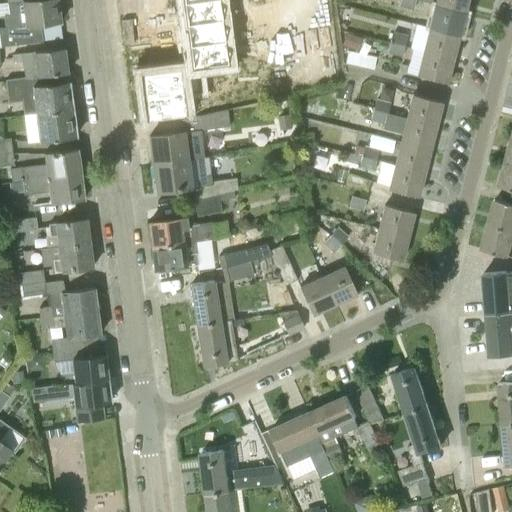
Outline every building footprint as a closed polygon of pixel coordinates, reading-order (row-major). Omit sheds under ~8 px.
[(0,46),(1,47),(43,42),(40,24),(61,22),(57,0),(23,0),(8,2),(9,13),(4,14),(5,21),(5,27),(0,27),(0,46)] [(233,0),(218,0),(184,5),(186,25),(236,19),(233,0)] [(413,11),(415,0),(413,0),(399,0),(398,6),(398,7),(413,11)] [(435,4),(464,12),(467,0),(413,0),(415,0),(435,4)] [(458,35),(464,12),(435,4),(430,28),(458,35)] [(238,40),(236,19),(186,25),(189,46),(238,40)] [(285,33),(284,26),(272,27),(273,35),(285,33)] [(453,58),(458,35),(430,28),(424,51),(453,58)] [(360,38),(346,32),(341,44),(355,50),(360,38)] [(404,47),(407,36),(392,32),(389,43),(404,47)] [(286,41),(285,33),(273,35),(274,43),(286,41)] [(238,40),(189,46),(193,68),(241,61),(238,40)] [(389,43),(387,54),(401,58),(404,47),(389,43)] [(418,71),(423,47),(416,46),(412,70),(418,71)] [(9,81),(27,79),(27,78),(68,73),(64,48),(12,54),(14,62),(23,61),(26,78),(8,81),(9,81)] [(446,83),(453,58),(424,51),(418,75),(446,83)] [(372,70),(375,58),(351,53),(348,65),(372,70)] [(182,91),(179,69),(143,74),(146,95),(182,91)] [(291,76),(290,69),(279,70),(280,78),(291,76)] [(293,91),(291,76),(280,78),(281,93),(293,91)] [(37,114),(72,109),(72,106),(72,103),(72,97),(70,95),(68,81),(29,86),(27,79),(9,81),(11,102),(35,99),(37,114)] [(195,90),(182,91),(146,96),(149,117),(198,110),(195,90)] [(407,119),(435,126),(442,102),(413,94),(407,119)] [(373,110),(387,114),(390,103),(375,100),(373,110)] [(72,109),(37,114),(41,141),(75,137),(74,122),(75,120),(74,114),(72,112),(72,109)] [(221,112),(195,118),(197,131),(229,126),(227,110),(221,112)] [(387,114),(373,110),(370,121),(383,125),(382,130),(402,135),(401,142),(430,149),(435,126),(407,119),(387,114)] [(288,114),(276,116),(279,130),(290,128),(288,114)] [(153,164),(188,159),(184,131),(149,136),(153,164)] [(314,143),(313,131),(304,132),(306,144),(314,143)] [(0,153),(12,152),(11,138),(0,139),(0,153)] [(424,172),(430,149),(401,142),(395,165),(424,172)] [(361,156),(376,159),(378,150),(363,146),(354,144),(352,153),(361,156)] [(31,180),(81,174),(77,149),(45,153),(46,164),(10,169),(12,182),(21,181),(31,180)] [(373,172),(376,159),(361,156),(358,168),(373,172)] [(193,200),(217,195),(234,191),(238,190),(236,178),(211,181),(208,157),(188,159),(153,164),(156,193),(192,188),(193,200)] [(511,161),(506,160),(500,185),(511,188),(511,161)] [(418,197),(424,172),(395,165),(389,189),(418,197)] [(21,181),(12,182),(9,182),(11,192),(24,191),(24,195),(49,192),(51,203),(84,199),(81,174),(31,180),(21,181)] [(366,193),(370,181),(347,174),(343,186),(366,193)] [(234,191),(217,195),(219,202),(235,198),(234,191)] [(217,195),(193,200),(197,216),(221,210),(219,202),(217,195)] [(363,211),(366,200),(351,196),(348,207),(363,211)] [(489,225),(511,231),(511,203),(496,199),(489,225)] [(379,229),(408,236),(414,212),(385,205),(379,229)] [(183,242),(183,243),(194,241),(214,239),(212,222),(194,225),(193,216),(148,222),(152,247),(183,242)] [(13,220),(14,224),(14,230),(14,232),(37,229),(36,217),(13,220)] [(47,248),(90,243),(87,219),(49,224),(50,235),(46,236),(47,248)] [(511,231),(489,225),(482,249),(508,256),(511,257),(511,231)] [(341,246),(348,237),(337,228),(330,236),(341,246)] [(402,260),(408,236),(379,229),(373,252),(402,260)] [(322,245),(333,255),(341,246),(330,236),(322,245)] [(194,241),(183,243),(183,242),(152,247),(155,270),(197,264),(196,253),(194,241)] [(90,243),(47,248),(49,261),(53,260),(55,271),(93,267),(90,243)] [(285,285),(297,279),(281,245),(270,251),(285,285)] [(222,268),(246,262),(243,250),(219,255),(222,268)] [(246,262),(222,268),(225,282),(253,275),(251,265),(259,263),(258,259),(250,261),(246,262)] [(323,277),(335,304),(357,294),(345,266),(323,277)] [(10,286),(21,284),(44,281),(43,270),(20,273),(19,269),(8,271),(10,286)] [(511,312),(511,270),(507,271),(484,273),(487,315),(511,312)] [(312,314),(335,304),(323,277),(299,287),(312,314)] [(40,318),(97,311),(94,288),(63,292),(62,279),(44,281),(21,284),(23,296),(46,293),(48,292),(49,294),(50,306),(39,308),(40,318)] [(197,325),(220,321),(214,280),(190,284),(197,325)] [(66,325),(68,337),(51,339),(52,351),(83,346),(81,336),(100,333),(97,311),(40,318),(42,329),(66,325)] [(287,335),(304,328),(296,311),(278,314),(287,335)] [(511,312),(487,315),(490,356),(511,354),(511,312)] [(220,321),(197,325),(203,366),(226,362),(237,362),(231,320),(220,321)] [(38,352),(36,340),(28,341),(30,353),(38,352)] [(84,357),(83,346),(52,351),(54,363),(72,360),(74,370),(60,372),(61,384),(75,382),(107,378),(104,354),(84,357)] [(407,413),(428,406),(415,366),(393,374),(407,413)] [(23,381),(22,371),(11,372),(12,382),(23,381)] [(109,389),(107,378),(75,382),(61,384),(30,388),(33,402),(74,397),(77,422),(107,418),(104,403),(111,402),(110,398),(111,396),(110,391),(109,389)] [(511,423),(511,381),(499,383),(503,424),(511,423)] [(0,464),(11,449),(0,442),(0,436),(4,430),(0,427),(0,409),(15,389),(5,382),(0,389),(0,464)] [(356,392),(370,423),(371,426),(384,420),(369,386),(356,392)] [(309,412),(326,449),(330,459),(331,460),(344,454),(336,437),(359,427),(354,417),(357,416),(347,395),(309,412)] [(428,406),(407,413),(417,443),(409,446),(416,465),(399,470),(405,486),(429,478),(420,452),(441,445),(428,406)] [(315,466),(330,459),(326,449),(309,412),(271,429),(281,451),(288,466),(311,456),(315,466)] [(379,444),(371,426),(370,423),(359,428),(369,449),(379,444)] [(511,423),(503,424),(507,466),(511,465),(511,423)] [(264,459),(276,455),(268,434),(256,439),(264,459)] [(207,494),(230,491),(225,450),(201,453),(207,494)] [(427,479),(417,483),(422,498),(432,494),(427,479)] [(498,500),(506,498),(503,485),(494,488),(498,500)] [(478,511),(492,511),(490,490),(476,494),(478,511)] [(232,511),(230,491),(207,494),(209,511),(232,511)] [(369,511),(375,509),(368,495),(355,502),(360,511),(369,511)] [(506,498),(498,500),(500,511),(501,511),(509,510),(506,498)]
